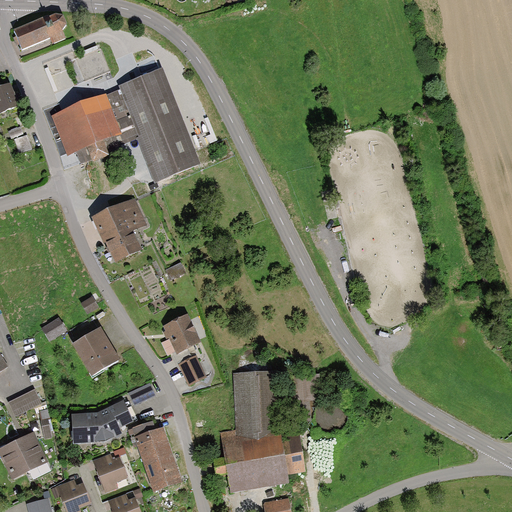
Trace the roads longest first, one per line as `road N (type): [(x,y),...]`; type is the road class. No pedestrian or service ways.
road 1 (tertiary): [(510,458),(435,417),(360,361),(188,45),(150,17),(79,3)]
road 2 (residential): [(62,188),(99,279),(179,409),(204,511)]
road 3 (track): [(171,31),(255,9),(308,29),(333,63),(349,137)]
road 4 (residential): [(0,28),(62,188)]
road 5 (residential): [(510,458),(395,489),(349,511)]
